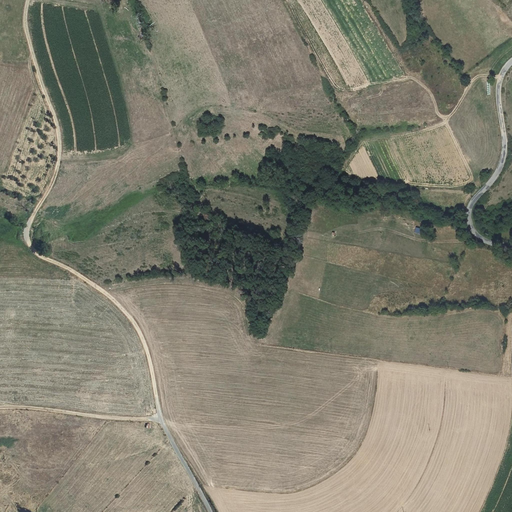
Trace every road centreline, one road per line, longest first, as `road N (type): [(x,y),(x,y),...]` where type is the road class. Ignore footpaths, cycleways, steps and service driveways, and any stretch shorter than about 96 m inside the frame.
road 1 (track): [(0,407),(160,418),(133,322),(102,289),(27,241),(54,178),(59,133),(24,23),(29,0)]
road 2 (tertiary): [(511,61),(498,88),(502,159),(468,217),(487,242),(511,248)]
